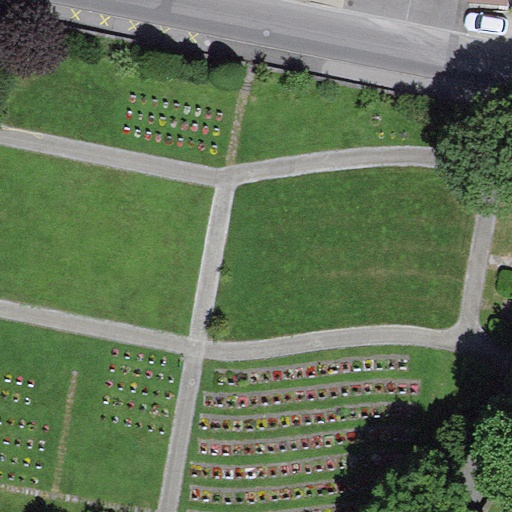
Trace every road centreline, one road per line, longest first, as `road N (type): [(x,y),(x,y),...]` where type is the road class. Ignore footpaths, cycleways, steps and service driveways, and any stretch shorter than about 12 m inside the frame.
road 1 (residential): [(511,63),(190,0)]
road 2 (residential): [(455,511),(511,393)]
